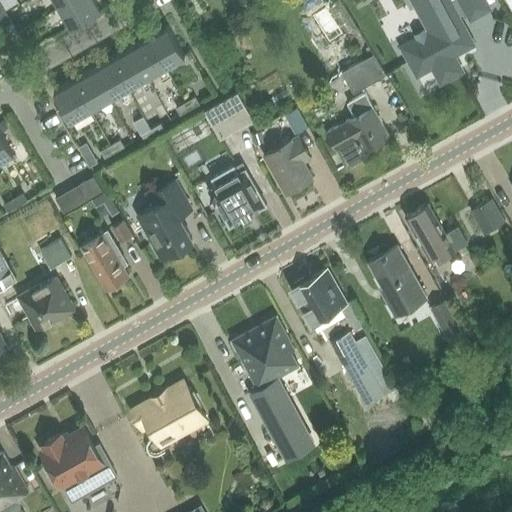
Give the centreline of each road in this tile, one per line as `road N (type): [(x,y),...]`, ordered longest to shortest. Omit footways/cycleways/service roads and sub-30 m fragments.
road 1 (unclassified): [(0,408),(511,122)]
road 2 (residential): [(0,94),(133,11),(137,0)]
